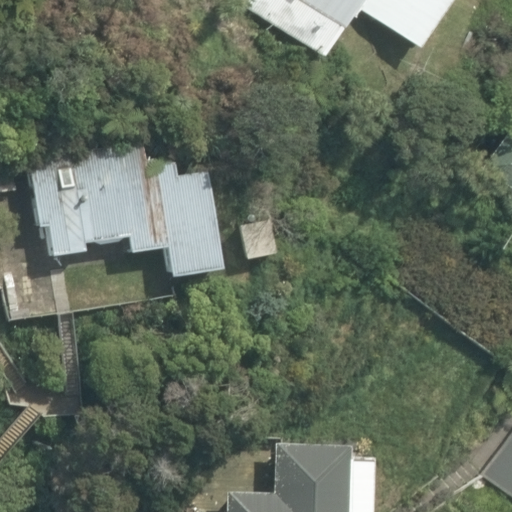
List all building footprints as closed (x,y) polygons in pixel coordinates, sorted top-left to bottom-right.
[(229,0),(227,3),(313,54),(342,5),(405,46),(434,0),(229,0)] [(511,96),(464,174),(511,203),(511,96)] [(28,135),(24,247),(145,252),(145,270),(199,272),(204,142),(28,135)] [(511,421),(478,475),(511,496),(511,421)] [(350,511),(357,452),(255,441),(250,484),(217,481),(213,511),(207,511),(157,506),(156,511),(350,511)]
